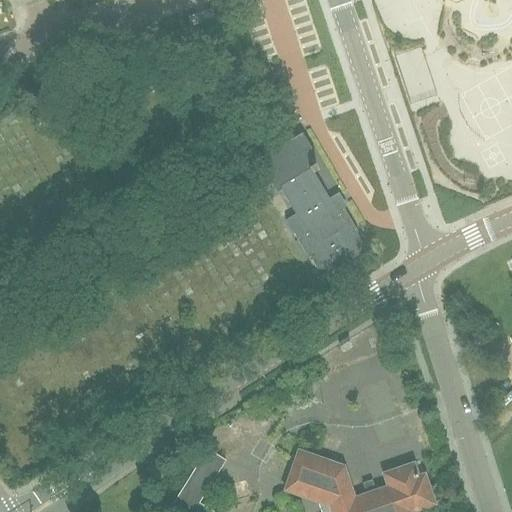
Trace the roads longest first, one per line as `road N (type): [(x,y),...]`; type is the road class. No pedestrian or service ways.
road 1 (tertiary): [(411,270),(31,511)]
road 2 (residential): [(427,261),(335,0)]
road 3 (residential): [(490,511),(433,340)]
